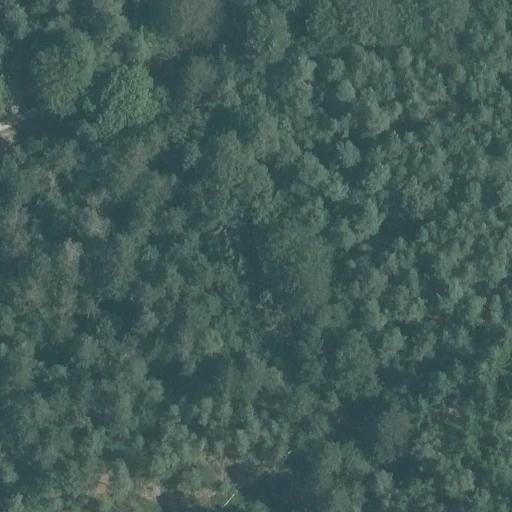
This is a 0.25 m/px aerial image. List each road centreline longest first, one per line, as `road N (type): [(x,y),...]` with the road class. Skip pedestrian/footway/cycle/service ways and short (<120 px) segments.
road 1 (track): [(404,511),(143,65)]
road 2 (track): [(0,142),(171,67),(415,0)]
